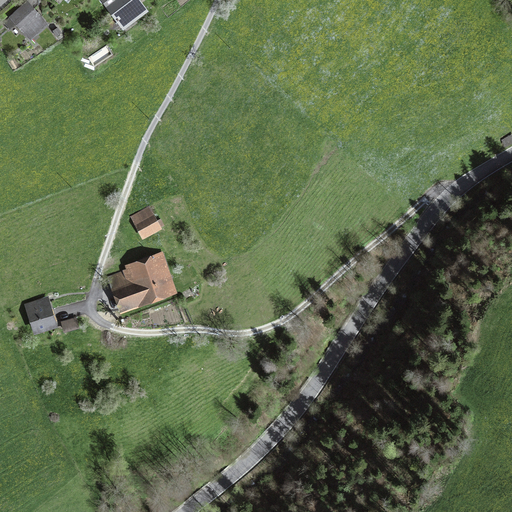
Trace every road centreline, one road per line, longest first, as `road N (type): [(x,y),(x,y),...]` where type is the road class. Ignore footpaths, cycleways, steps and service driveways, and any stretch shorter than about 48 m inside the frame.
road 1 (tertiary): [(185,511),(281,428),(438,208),(511,154)]
road 2 (track): [(78,307),(105,327),(135,333),(259,330),(288,317),(415,206),(459,187)]
road 3 (track): [(66,311),(87,304),(134,165),(218,0)]
